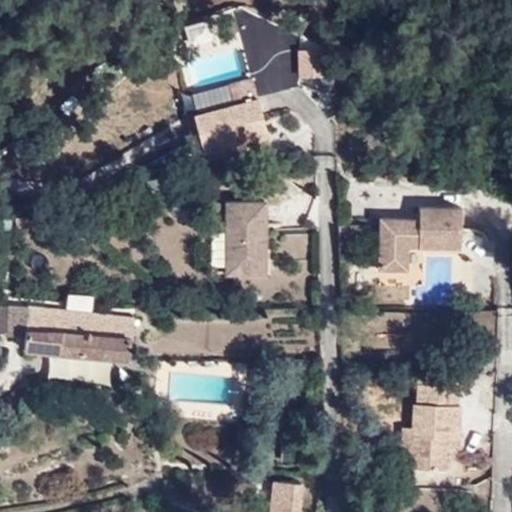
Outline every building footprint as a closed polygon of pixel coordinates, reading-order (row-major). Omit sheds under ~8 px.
[(295,51),(295,80),(325,80),(325,50),(295,51)] [(196,115),(206,150),(269,136),(260,99),(196,115)] [(228,275),(259,275),(258,265),(266,265),(266,201),(228,201),(228,275)] [(407,272),(407,248),(407,242),(420,243),(421,249),(461,249),(462,208),(419,207),(420,220),(381,219),(381,271),(407,272)] [(66,229),(66,218),(48,218),(48,229),(66,229)] [(211,242),(210,270),(225,270),(225,242),(211,242)] [(93,313),(95,297),(68,294),(67,310),(93,313)] [(132,319),(30,307),(25,350),(129,360),(132,319)] [(69,380),(88,378),(86,362),(68,363),(69,380)] [(415,428),(412,469),(415,469),(450,470),(452,448),(453,439),(460,439),(461,407),(458,407),(459,385),(419,384),(418,404),(415,404),(415,428)] [(403,468),(412,469),(415,428),(404,427),(403,468)] [(415,469),(412,469),(403,468),(393,468),(393,490),(400,491),(400,493),(414,494),(415,469)] [(266,482),(265,511),(299,511),(300,483),(266,482)]
